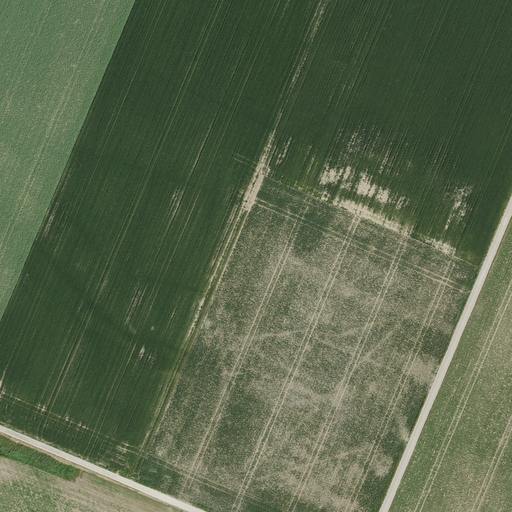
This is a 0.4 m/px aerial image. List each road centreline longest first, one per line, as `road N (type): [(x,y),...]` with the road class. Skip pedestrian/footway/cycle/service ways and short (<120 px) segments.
road 1 (track): [(384,511),(511,210)]
road 2 (track): [(196,511),(0,428)]
